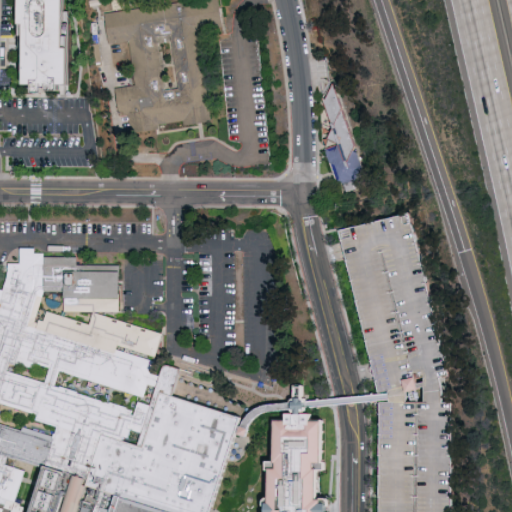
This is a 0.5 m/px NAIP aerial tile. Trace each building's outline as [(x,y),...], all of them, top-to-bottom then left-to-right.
[(78,0),(32,0),(32,26),(38,26),(38,87),(49,87),(49,93),(75,93),(75,85),(83,85),(83,48),(78,48),(78,0)] [(338,184),(367,174),(340,88),(326,92),(339,132),(324,137),(338,184)] [(349,223),(370,394),(388,391),(389,400),(370,402),(383,511),(441,511),(442,510),(440,490),(440,487),(440,488),(465,399),(444,402),(421,214),(349,223)] [(141,259),(21,255),(4,284),(0,281),(0,489),(30,511),(209,511),(260,427),(163,351),(164,323),(105,321),(141,259)] [(285,418),(285,411),(298,411),(311,411),(311,417),(323,418),(323,459),(325,459),(325,469),(318,469),(318,496),(328,496),(328,505),(326,505),(326,511),(329,511),(262,511),(263,510),(264,510),(265,504),(263,504),(263,495),(267,495),(268,469),(265,469),(265,459),(272,459),(273,418),(285,418)]
